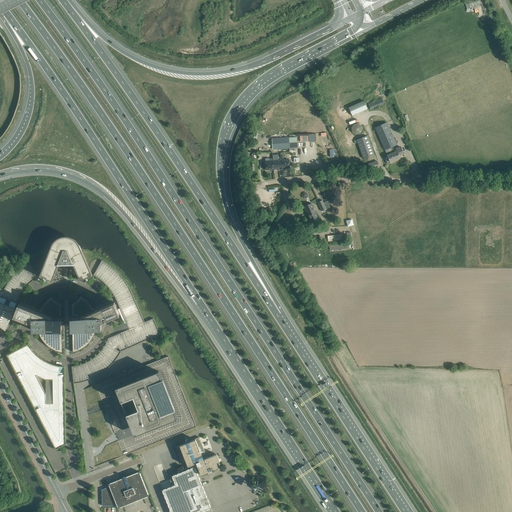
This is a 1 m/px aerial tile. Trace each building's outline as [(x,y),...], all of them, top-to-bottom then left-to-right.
[(366,101),(347,108),(349,114),(366,109),(367,111),(381,106),(379,101),(367,105),(366,101)] [(388,122),(375,128),(386,153),(383,155),(387,164),(400,158),(399,156),(404,153),(401,147),(396,149),(394,149),(393,146),(397,144),(388,122)] [(362,129),(362,128),(361,127),(360,125),(359,124),(357,124),(355,124),(354,124),(353,125),(352,126),(351,127),(351,128),(351,129),(351,130),(351,131),(352,133),(354,134),(356,134),(358,134),(359,134),(360,133),(361,132),(361,131),(362,129)] [(367,136),(356,140),(357,141),(357,142),(357,143),(363,159),(364,158),(374,155),(372,147),(367,136)] [(298,147),(297,137),(271,139),(271,149),(298,147)] [(279,160),(277,160),(277,164),(279,164),(280,169),(290,168),(289,159),(282,160),(282,155),(279,156),(279,160)] [(269,158),(265,158),(265,161),(266,170),(274,169),(274,160),(273,160),(269,161),(269,158)] [(377,161),(368,164),(371,170),(379,167),(377,161)] [(324,203),(322,200),(318,202),(322,211),(326,209),(329,208),(330,206),(328,202),(326,202),(324,203)] [(319,220),(311,203),(304,206),(312,224),(319,220)] [(51,245),(50,248),(49,251),(40,273),(39,276),(52,281),(58,264),(64,264),(66,264),(73,264),(80,281),(92,275),(89,268),(81,249),(79,245),(78,243),(76,241),(74,239),(72,238),(70,237),(67,236),(65,236),(63,236),(60,237),(58,238),(56,239),(54,241),(53,243),(51,245)] [(103,282),(106,286),(107,286),(111,291),(114,295),(116,301),(126,322),(112,328),(115,335),(108,338),(107,342),(104,347),(100,352),(96,356),(91,359),(86,362),(81,365),(75,366),(72,367),(74,383),(79,383),(86,381),(94,378),(101,374),(107,369),(113,363),(118,357),(121,352),(121,351),(160,334),(153,318),(145,322),(135,300),(132,294),(129,287),(124,281),(120,275),(114,269),(108,264),(102,260),(93,275),(98,278),(103,282)] [(33,280),(38,277),(38,276),(29,262),(23,266),(17,271),(12,277),(7,283),(4,289),(0,288),(0,302),(9,306),(11,301),(16,303),(19,298),(22,292),(25,288),(29,284),(33,280)] [(39,312),(30,309),(19,304),(16,310),(14,316),(28,321),(32,323),(33,331),(38,331),(39,333),(40,336),(41,338),(42,340),(44,342),(46,344),(48,346),(50,347),(52,349),(55,350),(57,351),(60,352),(62,352),(63,352),(62,352),(62,330),(62,326),(61,303),(61,304),(60,303),(58,302),(57,302),(56,301),(55,300),(54,299),(53,298),(52,297),(52,296),(50,298),(48,299),(46,301),(44,303),(43,305),(41,307),(40,309),(39,312)] [(72,303),(71,303),(72,317),(72,330),(73,351),(72,352),(75,351),(78,350),(81,349),(83,347),(86,345),(88,343),(90,341),(92,338),(93,338),(93,337),(93,336),(94,336),(94,335),(95,332),(96,330),(96,329),(99,329),(101,329),(101,325),(101,322),(104,321),(105,320),(106,320),(112,317),(117,315),(118,315),(119,314),(114,302),(113,303),(107,305),(101,308),(97,309),(94,311),(94,310),(94,309),(93,309),(93,308),(92,306),(90,304),(89,302),(87,300),(85,298),(83,297),(80,296),(79,297),(79,298),(78,299),(77,300),(76,301),(74,302),(73,303),(72,303)] [(9,306),(0,302),(0,327),(2,329),(6,332),(15,308),(9,306)] [(34,352),(30,348),(28,344),(7,355),(9,359),(34,407),(37,405),(39,408),(35,410),(56,449),(65,444),(64,373),(61,373),(60,371),(60,369),(64,369),(64,367),(59,366),(54,365),(50,363),(45,361),(41,359),(37,355),(34,352)] [(135,435),(144,432),(177,419),(158,371),(115,388),(118,396),(121,402),(129,422),(133,431),(135,435)] [(190,466),(191,468),(192,472),(196,471),(199,470),(201,475),(218,468),(216,463),(219,462),(216,454),(203,460),(202,458),(205,457),(203,454),(201,455),(200,454),(204,452),(199,438),(176,447),(182,461),(185,460),(188,466),(190,466)] [(196,471),(192,472),(191,468),(172,476),(175,485),(162,490),(170,511),(199,511),(211,508),(202,485),(196,471)] [(118,508),(149,496),(139,472),(108,484),(109,486),(102,490),(102,506),(117,505),(118,508)]
